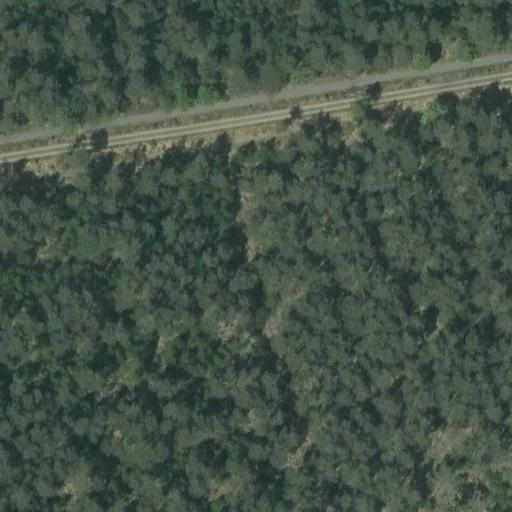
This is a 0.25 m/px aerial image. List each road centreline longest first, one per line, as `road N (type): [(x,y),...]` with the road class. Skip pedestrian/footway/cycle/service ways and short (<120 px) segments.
road 1 (unknown): [(511,97),(0,184)]
road 2 (track): [(0,160),(511,75)]
